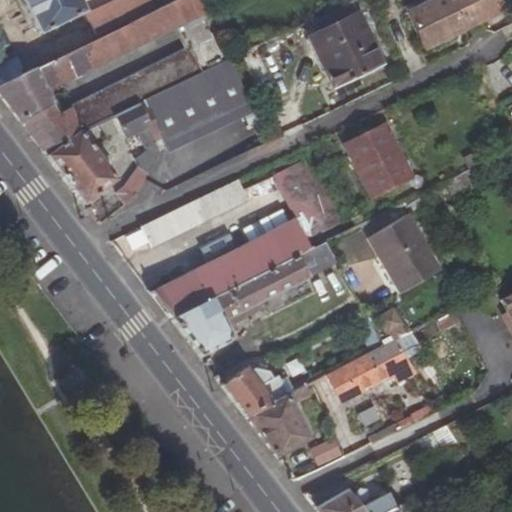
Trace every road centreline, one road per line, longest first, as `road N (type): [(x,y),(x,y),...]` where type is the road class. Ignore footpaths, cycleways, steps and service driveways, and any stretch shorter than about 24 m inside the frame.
road 1 (primary): [(0,150),(277,511)]
road 2 (unknown): [(277,511),(492,386)]
